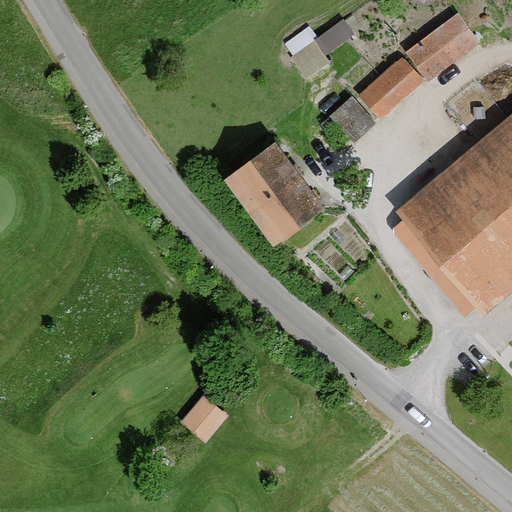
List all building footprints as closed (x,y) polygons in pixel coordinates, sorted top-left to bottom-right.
[(320,37),(310,23),(284,44),(308,74),(358,35),(344,17),(320,37)] [(382,121),(427,80),(478,44),(458,17),(405,55),(360,96),(382,121)] [(511,118),(404,210),(491,312),(511,294),(511,118)] [(329,204),(281,143),(233,180),(282,242),(329,204)] [(228,415),(204,395),(181,423),(206,443),(228,415)]
